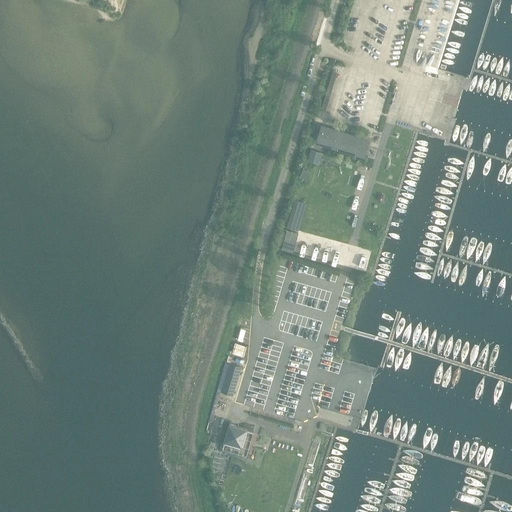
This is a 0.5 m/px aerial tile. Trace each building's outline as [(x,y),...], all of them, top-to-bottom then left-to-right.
[(322,127),(318,141),(344,148),(358,152),(362,139),(344,133),(322,127)] [(311,149),(307,160),(318,164),(321,152),(311,149)] [(301,177),(307,179),(310,170),(304,169),(301,177)] [(286,227),(298,231),(306,201),(295,198),(286,227)] [(287,229),(281,249),(292,252),(298,233),(287,229)] [(228,363),(220,390),(226,392),(233,394),(239,375),(240,373),(242,367),(234,365),(228,363)] [(254,431),(230,423),(223,447),(247,455),(254,431)]
